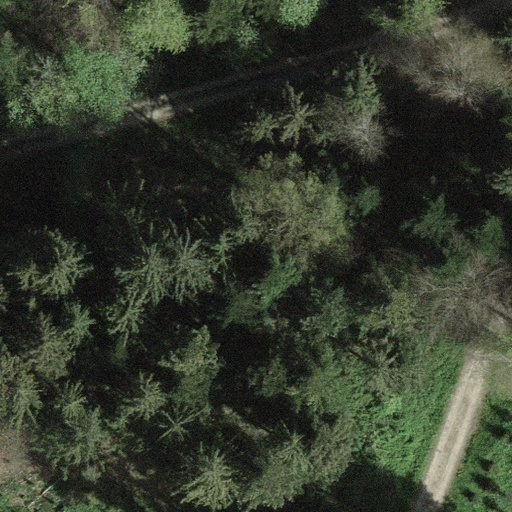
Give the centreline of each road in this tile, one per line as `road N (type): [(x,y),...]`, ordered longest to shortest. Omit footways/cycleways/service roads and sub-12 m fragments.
road 1 (track): [(0,158),(503,0)]
road 2 (track): [(433,511),(511,321)]
